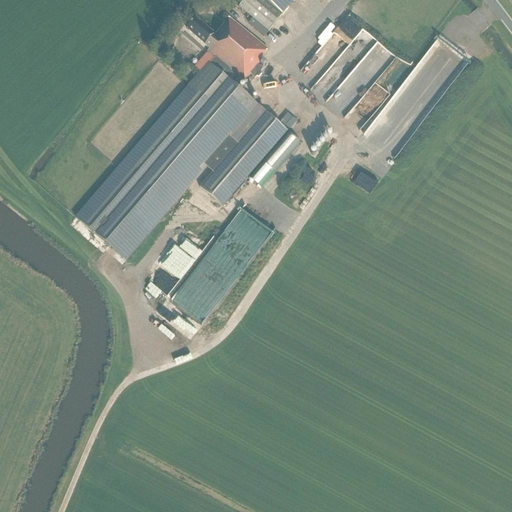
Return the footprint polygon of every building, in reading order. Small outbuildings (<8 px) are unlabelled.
[(269,32),(282,17),(261,0),(244,0),(239,7),(269,32)] [(262,0),(282,16),(295,0),(262,0)] [(350,112),(397,56),(348,14),(331,35),(348,49),(343,55),(357,66),(331,96),(350,112)] [(196,19),(187,30),(210,50),(207,53),(215,59),(210,65),(209,64),(156,124),(166,133),(86,225),(126,260),(258,107),(238,89),(244,82),(250,75),(255,79),(263,70),(258,66),(263,60),(261,58),(268,51),(229,19),(215,36),(196,19)] [(426,102),(434,108),(468,62),(438,39),(403,85),(426,102)] [(163,58),(168,51),(162,46),(156,53),(163,58)] [(222,207),(287,132),(265,112),(199,188),(222,207)]
